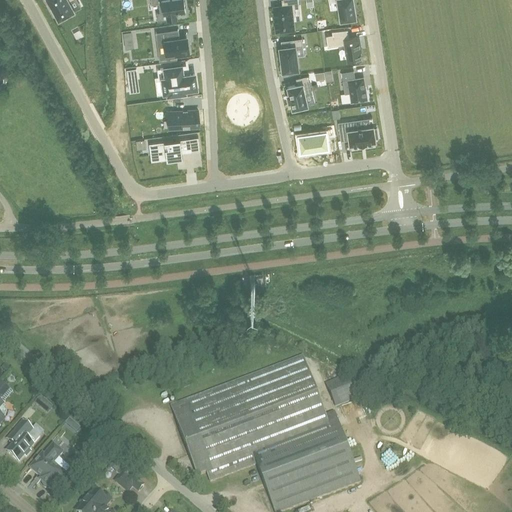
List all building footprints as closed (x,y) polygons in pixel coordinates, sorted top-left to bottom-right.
[(48,0),(51,4),(50,4),(54,10),(59,19),(74,11),(68,1),(69,0),(48,0)] [(150,0),(151,5),(158,4),(160,14),(166,13),(167,20),(178,19),(177,11),(186,10),(184,0),(150,0)] [(282,0),(284,6),(274,8),(277,31),(294,29),(291,6),(299,5),(298,0),(282,0)] [(337,0),(341,21),(356,18),(355,10),(354,3),(353,0),(337,0)] [(179,29),(156,32),(157,46),(165,44),(166,54),(176,53),(176,56),(189,54),(188,43),(186,43),(185,37),(178,38),(177,30),(179,30),(179,29)] [(332,35),(326,36),(328,47),(345,44),(348,62),(361,59),(360,51),(361,51),(359,37),(349,39),(348,30),(332,32),(332,35)] [(289,46),(280,48),(283,71),(298,69),(295,46),(301,45),(300,38),(288,40),(289,46)] [(166,77),(163,78),(165,91),(168,91),(169,94),(185,92),(185,89),(196,87),(195,73),(183,75),(181,65),(165,67),(166,77)] [(136,68),(126,69),(129,92),(139,91),(136,68)] [(0,87),(1,89),(11,81),(3,71),(0,73),(0,74),(3,79),(3,82),(0,84),(0,87)] [(331,71),(324,72),(326,81),(332,80),(331,71)] [(354,71),(342,73),(343,80),(345,93),(350,93),(351,102),(367,99),(364,77),(355,79),(354,71)] [(289,94),(287,94),(289,102),(291,101),(293,109),(295,108),(295,110),(305,108),(304,106),(307,105),(304,92),(312,91),(308,75),(296,78),(297,85),(288,87),(289,94)] [(198,110),(174,111),(175,128),(199,127),(198,110)] [(305,123),(333,119),(331,110),(304,114),(305,123)] [(339,123),(341,141),(349,140),(350,144),(359,143),(359,144),(367,143),(367,142),(376,141),(375,138),(378,138),(377,128),(374,129),(373,126),(356,129),(355,121),(339,123)] [(325,131),(298,134),(301,151),(328,147),(327,135),(333,134),(332,128),(325,129),(325,131)] [(189,138),(180,139),(164,141),(149,143),(149,144),(150,144),(151,149),(152,156),(153,161),(165,159),(167,159),(167,160),(175,159),(177,159),(183,158),(182,153),(191,152),(189,139),(189,138)] [(334,412),(324,415),(303,357),(171,407),(197,476),(207,473),(210,482),(257,464),(274,511),(277,511),(360,481),(334,412)] [(5,364),(2,369),(6,373),(10,369),(5,364)] [(358,397),(348,376),(326,385),(335,407),(358,397)] [(54,407),(42,397),(36,403),(43,409),(46,406),(51,410),(54,407)] [(66,423),(70,427),(74,422),(70,418),(66,423)] [(8,440),(14,445),(7,452),(19,462),(24,456),(26,457),(31,452),(29,450),(40,437),(23,422),(8,440)] [(43,455),(30,469),(29,471),(42,482),(43,485),(43,487),(45,488),(47,489),(49,488),(52,490),(58,483),(60,483),(62,482),(64,480),(64,478),(64,476),(66,474),(53,464),(63,453),(54,445),(44,456),(43,455)] [(144,486),(121,466),(116,472),(120,476),(115,482),(128,492),(133,487),(139,492),(144,486)] [(105,495),(102,498),(95,491),(94,492),(91,492),(90,494),(88,495),(87,498),(87,500),(76,511),(110,511),(105,507),(111,500),(105,495)]
